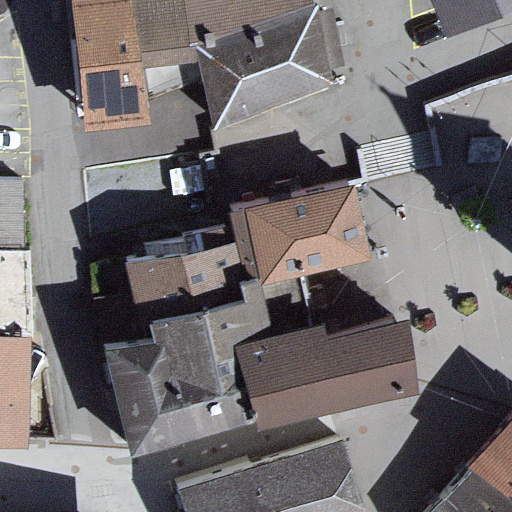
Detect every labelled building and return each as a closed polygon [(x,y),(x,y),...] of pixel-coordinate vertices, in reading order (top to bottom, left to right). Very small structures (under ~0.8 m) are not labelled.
[(297,0),(50,0),(70,131),(134,124),(121,64),(184,62),(179,42),(298,2),(297,0)] [(505,0),(422,0),(435,27),(505,0)] [(184,62),(202,128),(332,84),(315,12),(298,16),(298,2),(179,42),(184,62)] [(0,233),(25,234),(24,163),(0,162),(0,233)] [(343,184),(223,208),(244,273),(247,283),(356,260),(343,184)] [(130,442),(239,416),(220,333),(252,327),(244,273),(231,276),(223,237),(115,258),(138,338),(98,342),(130,442)] [(399,387),(380,311),(309,332),(304,316),(252,327),(220,333),(239,416),(241,423),(399,387)] [(21,326),(0,325),(0,433),(16,434),(21,326)] [(511,419),(470,468),(511,498),(511,419)] [(358,511),(335,434),(178,481),(187,511),(358,511)] [(511,511),(511,498),(470,468),(429,511),(511,511)]
